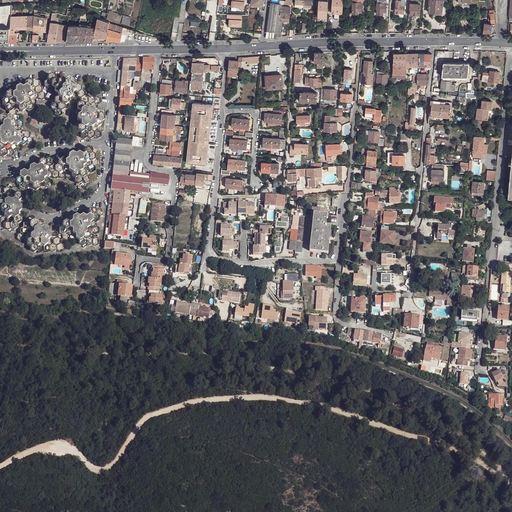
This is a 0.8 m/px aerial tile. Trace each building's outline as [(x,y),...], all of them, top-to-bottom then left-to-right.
[(294,0),(295,7),(303,8),(303,5),(303,0),(294,0)] [(318,0),(317,21),(326,22),(328,1),(318,0)] [(332,0),(332,13),(341,14),(342,0),(332,0)] [(441,14),(442,0),(429,0),(428,12),(432,12),(437,13),(441,14)] [(362,12),(362,2),(353,2),(352,13),(358,13),(358,12),(362,12)] [(386,11),(386,3),(377,2),(376,13),(383,14),(383,11),(386,11)] [(277,3),(270,3),(269,17),(268,19),(267,31),(266,36),(266,38),(269,38),(273,37),(276,37),(277,32),(277,30),(281,30),(282,22),(280,22),(280,20),(279,20),(281,6),(281,4),(277,3)] [(419,15),(420,4),(411,3),(410,9),(410,14),(419,15)] [(0,14),(11,15),(11,12),(12,4),(2,6),(0,5),(0,14)] [(404,13),(405,6),(404,5),(396,4),(395,12),(404,13)] [(290,8),(281,6),(279,20),(280,20),(280,22),(282,22),(282,21),(289,22),(290,8)] [(120,22),(122,15),(109,10),(107,18),(120,22)] [(0,28),(10,28),(11,17),(11,15),(0,14),(0,28)] [(15,29),(27,28),(27,15),(15,16),(11,17),(10,28),(10,29),(10,33),(16,33),(15,29)] [(38,30),(46,31),(48,17),(34,15),(33,29),(38,30)] [(95,27),(93,38),(107,38),(108,29),(109,22),(97,17),(95,27)] [(129,25),(131,19),(123,17),(122,23),(129,25)] [(47,42),(56,42),(57,31),(59,23),(55,23),(51,22),(47,42)] [(123,26),(109,22),(108,29),(121,33),(123,26)] [(59,23),(57,31),(65,32),(67,25),(59,23)] [(490,34),(491,25),(484,23),(482,33),(490,34)] [(66,42),(76,41),(79,25),(75,25),(68,25),(66,42)] [(76,41),(85,41),(87,26),(79,25),(76,41)] [(85,41),(93,41),(93,38),(95,27),(87,26),(85,41)] [(0,38),(9,39),(10,33),(10,29),(10,28),(0,28),(0,38)] [(106,41),(120,41),(121,33),(108,29),(107,38),(106,41)] [(65,32),(57,31),(56,42),(64,42),(65,32)] [(9,42),(16,42),(17,38),(18,33),(16,33),(10,33),(9,39),(9,42)] [(314,52),(314,62),(317,62),(323,62),(323,52),(314,52)] [(393,54),(392,74),(405,75),(405,74),(406,66),(407,54),(393,54)] [(407,54),(406,66),(418,67),(418,54),(407,54)] [(418,54),(418,67),(429,67),(431,54),(418,54)] [(123,59),(122,69),(135,70),(136,59),(123,59)] [(142,59),(136,59),(135,70),(135,72),(134,74),(134,77),(141,77),(142,73),(153,74),(153,70),(154,59),(147,59),(142,59)] [(228,60),(227,73),(237,74),(238,67),(238,63),(238,61),(228,60)] [(361,73),(361,83),(364,84),(371,84),(372,74),(371,74),(372,61),(364,60),(363,73),(361,73)] [(192,66),(191,71),(203,72),(208,72),(210,71),(210,65),(204,65),(204,63),(196,63),(192,63),(192,66)] [(441,77),(440,90),(448,91),(450,91),(450,85),(451,77),(467,77),(468,63),(443,63),(441,77)] [(344,69),(344,79),(351,79),(352,70),(344,69)] [(122,71),(120,87),(124,87),(125,87),(125,82),(126,78),(126,76),(128,76),(127,78),(132,78),(132,74),(128,73),(128,72),(122,71)] [(191,71),(189,89),(190,89),(193,89),(202,89),(202,81),(208,81),(208,72),(203,72),(191,71)] [(490,82),(500,83),(501,72),(491,71),(490,73),(490,75),(490,82)] [(376,74),(375,85),(386,85),(387,76),(387,75),(376,74)] [(412,83),(409,83),(409,87),(407,87),(407,89),(407,95),(413,96),(415,96),(415,88),(417,88),(417,85),(416,85),(416,75),(416,74),(412,74),(412,83)] [(416,75),(416,85),(417,85),(420,85),(424,85),(427,85),(428,75),(427,75),(418,74),(416,74),(416,75)] [(33,143),(33,139),(30,138),(29,133),(26,131),(23,134),(19,132),(20,128),(23,127),(23,122),(20,121),(19,117),(16,115),(16,112),(19,110),(22,112),(26,110),(29,112),(32,109),(32,106),(36,104),(35,100),(38,99),(42,100),(45,98),(48,100),(52,98),(54,100),(54,103),(51,105),(51,109),(54,111),(54,115),(58,117),(62,115),(61,111),(65,109),(65,105),(68,104),(71,105),(74,104),(77,105),(77,109),(80,111),(80,114),(77,116),(77,120),(81,122),(81,126),(77,127),(77,132),(81,134),(81,137),(85,139),(88,137),(91,139),(94,137),(97,139),(101,137),(101,133),(98,131),(97,128),(101,126),(101,121),(104,120),(104,116),(101,114),(101,110),(98,109),(97,105),(100,103),(101,99),(97,97),(94,99),(90,97),(88,99),(84,97),(84,93),(81,92),(81,88),(77,85),(74,88),(71,86),(71,82),(68,80),(65,82),(61,80),(58,83),(55,81),(55,77),(51,75),(48,77),(48,81),(44,83),(44,87),(42,88),(39,87),(39,83),(35,81),(32,82),(29,80),(25,83),(25,87),(22,88),(19,86),(15,89),(15,93),(12,94),(9,92),(5,94),(6,98),(2,100),(2,104),(6,106),(6,110),(9,112),(9,115),(6,117),(3,115),(0,116),(0,121),(3,123),(3,126),(0,127),(0,155),(3,157),(7,155),(10,157),(13,155),(14,151),(17,149),(17,146),(20,144),(23,145),(26,144),(29,145),(33,143)] [(265,76),(266,89),(282,88),(281,75),(265,76)] [(176,80),(175,91),(186,92),(187,81),(183,80),(183,81),(176,80)] [(215,81),(213,97),(216,98),(217,91),(221,91),(222,81),(217,81),(215,81)] [(161,83),(160,93),(162,93),(170,94),(171,89),(171,84),(161,83)] [(123,94),(123,98),(133,99),(134,95),(131,95),(129,95),(130,88),(127,87),(125,87),(124,87),(123,94)] [(324,89),(323,99),(335,100),(336,100),(336,90),(324,89)] [(300,91),(299,101),(316,102),(317,92),(300,91)] [(341,94),(340,101),(352,102),(352,94),(341,94)] [(173,99),(172,107),(172,108),(183,109),(184,102),(181,102),(182,99),(173,98),(173,99)] [(476,108),(475,119),(486,120),(487,116),(487,109),(490,110),(491,101),(481,100),(480,109),(476,108)] [(193,103),(189,140),(209,142),(212,104),(195,103),(194,103),(193,103)] [(450,105),(431,103),(430,103),(428,116),(430,116),(449,118),(450,105)] [(364,117),(374,118),(375,110),(375,109),(365,107),(364,117)] [(162,113),(161,127),(173,128),(173,127),(174,125),(174,122),(175,115),(162,113)] [(264,113),(264,122),(268,122),(282,123),(282,114),(279,114),(273,113),(264,113)] [(121,115),(118,115),(116,130),(135,131),(135,126),(133,126),(134,124),(134,118),(125,117),(124,125),(121,125),(121,119),(123,119),(123,116),(121,115)] [(296,117),(296,123),(301,123),(301,121),(305,121),(305,123),(310,123),(310,115),(296,115),(296,117)] [(325,115),(324,131),(337,132),(337,122),(339,122),(339,117),(337,117),(331,116),(331,115),(325,115)] [(232,118),(231,127),(234,127),(240,128),(244,128),(248,129),(249,119),(240,119),(232,118)] [(379,131),(366,130),(365,135),(368,135),(368,141),(378,143),(378,145),(383,145),(383,139),(378,138),(379,131)] [(237,148),(239,136),(233,135),(233,139),(230,139),(229,147),(237,148)] [(239,136),(237,148),(242,149),(246,149),(247,140),(245,140),(245,137),(239,136)] [(483,144),(484,138),(474,136),(472,153),(482,154),(483,144)] [(116,138),(113,160),(129,162),(131,140),(116,138)] [(263,138),(262,147),(266,147),(271,147),(275,147),(276,148),(280,148),(280,139),(278,139),(272,138),(263,138)] [(429,156),(432,156),(432,155),(429,155),(430,151),(434,152),(434,149),(430,148),(431,138),(426,138),(425,155),(429,156)] [(169,154),(172,154),(180,155),(180,153),(181,145),(181,143),(173,142),(173,141),(170,140),(169,149),(168,149),(167,154),(169,154)] [(189,140),(186,162),(206,165),(209,142),(189,140)] [(291,145),(290,154),(294,155),(294,153),(298,153),(298,150),(303,150),(302,153),(307,153),(308,144),(295,143),(295,145),(291,145)] [(326,144),(326,157),(332,157),(332,160),(335,160),(335,154),(340,154),(340,144),(335,144),(326,144)] [(30,194),(30,190),(33,188),(36,190),(40,188),(43,190),(46,188),(47,184),(50,182),(49,179),(52,177),(56,179),(59,177),(62,179),(65,177),(69,179),(72,177),(75,178),(75,182),(78,184),(78,188),(82,190),(85,188),(85,184),(89,182),(89,178),(85,176),(85,172),(88,171),(92,173),(95,171),(95,167),(98,165),(98,161),(95,159),(95,155),(92,154),(92,150),(88,148),(84,150),(84,153),(82,155),(78,153),(75,155),(72,153),(68,155),(68,159),(65,161),(62,159),(58,161),(58,165),(56,167),(53,165),(53,161),(49,159),(46,161),(42,159),(39,162),(39,165),(36,167),(33,165),(29,167),(29,171),(26,173),(23,171),(20,173),(20,177),(16,179),(16,183),(20,185),(20,189),(23,190),(23,194),(27,196),(30,194)] [(366,160),(376,161),(377,152),(367,151),(366,155),(366,160)] [(392,154),(392,164),(404,164),(404,155),(392,154)] [(154,155),(153,164),(181,166),(182,157),(154,155)] [(425,155),(424,164),(433,164),(434,156),(432,156),(429,156),(425,155)] [(228,159),(227,168),(227,171),(229,171),(235,172),(236,169),(240,169),(245,170),(246,161),(236,159),(228,159)] [(113,160),(112,176),(125,177),(126,173),(128,173),(128,172),(129,162),(113,160)] [(261,163),(261,172),(265,172),(269,172),(273,173),(278,173),(279,164),(270,163),(261,163)] [(432,165),(431,183),(438,183),(438,180),(443,180),(444,166),(432,165)] [(365,166),(365,169),(364,179),(371,180),(375,180),(375,171),(378,171),(378,167),(375,167),(373,167),(365,166)] [(312,167),(307,168),(308,186),(306,186),(307,188),(311,188),(311,186),(315,185),(315,176),(321,176),(321,167),(316,167),(312,167)] [(287,169),(288,179),(292,179),(292,181),(296,180),(296,176),(304,175),(303,168),(299,168),(297,168),(287,169)] [(489,171),(488,180),(495,181),(496,172),(489,171)] [(149,175),(149,182),(168,184),(169,175),(150,173),(149,175)] [(197,175),(196,183),(204,184),(205,180),(205,174),(197,173),(197,175)] [(112,176),(110,188),(148,193),(149,182),(149,175),(141,174),(141,179),(129,178),(125,177),(112,176)] [(186,174),(185,182),(196,183),(197,175),(186,174)] [(226,178),(225,187),(229,188),(234,188),(238,189),(242,189),(243,180),(234,179),(226,178)] [(469,191),(469,194),(481,195),(482,193),(483,193),(483,183),(472,181),(471,191),(469,191)] [(1,188),(0,187),(0,195),(0,196),(0,199),(0,218),(1,219),(1,222),(0,222),(0,229),(1,230),(4,228),(8,230),(11,228),(14,230),(18,228),(18,224),(21,222),(21,218),(18,216),(18,213),(21,211),(21,207),(18,205),(18,202),(21,200),(21,195),(18,193),(18,190),(14,188),(11,189),(7,188),(4,189),(1,188)] [(111,189),(108,214),(126,216),(129,191),(111,189)] [(389,198),(389,204),(399,203),(399,192),(394,192),(388,192),(389,196),(389,198)] [(265,194),(264,206),(269,206),(275,207),(276,195),(269,195),(265,194)] [(276,195),(275,207),(283,208),(285,196),(276,195)] [(368,198),(367,209),(377,210),(377,208),(377,205),(378,199),(368,198)] [(434,198),(433,203),(435,203),(435,206),(435,207),(434,212),(443,213),(443,209),(451,210),(452,199),(434,198)] [(238,202),(237,213),(246,213),(246,212),(254,212),(254,202),(241,202),(238,202)] [(236,203),(223,203),(223,210),(224,210),(224,215),(228,215),(228,213),(236,213),(236,203)] [(164,205),(152,204),(150,221),(162,223),(163,215),(164,216),(164,209),(163,209),(164,205)] [(313,217),(310,251),(328,252),(330,225),(325,225),(326,215),(327,210),(325,210),(326,205),(316,204),(316,208),(312,207),(311,216),(311,217),(313,217)] [(102,215),(102,211),(98,209),(95,211),(92,209),(88,211),(88,215),(86,217),(82,215),(79,217),(76,215),(72,217),(72,221),(69,223),(66,221),(62,223),(62,227),(59,228),(59,233),(62,235),(62,239),(66,241),(70,239),(73,240),(76,239),(79,240),(79,244),(82,246),(86,244),(89,246),(92,244),(96,246),(99,244),(99,239),(95,237),(96,235),(99,233),(99,228),(96,226),(96,223),(99,221),(99,217),(102,215)] [(464,209),(463,217),(476,218),(477,211),(464,210),(464,209)] [(395,214),(380,212),(379,223),(392,224),(393,220),(395,220),(395,214)] [(281,214),(280,222),(275,221),(275,225),(275,226),(286,227),(286,222),(284,222),(284,217),(287,217),(287,214),(281,214)] [(108,215),(106,234),(123,236),(125,217),(108,215)] [(306,216),(299,216),(298,226),(298,230),(296,241),(295,251),(295,252),(302,253),(306,216)] [(362,217),(361,227),(372,228),(372,218),(362,217)] [(27,221),(23,223),(23,227),(20,229),(20,233),(17,235),(17,239),(21,241),(24,239),(27,240),(27,245),(30,246),(30,250),(34,252),(37,251),(40,253),(44,250),(47,252),(51,251),(53,252),(57,250),(60,252),(64,250),(64,245),(60,243),(61,240),(57,238),(57,234),(53,232),(50,234),(47,233),(47,229),(43,227),(40,229),(38,227),(38,223),(34,221),(30,223),(27,221)] [(220,225),(220,234),(223,235),(223,236),(223,240),(230,240),(230,236),(233,236),(234,228),(230,228),(230,225),(220,225)] [(434,233),(433,241),(436,241),(436,240),(440,240),(441,237),(447,238),(447,240),(452,241),(453,239),(453,232),(448,231),(448,230),(449,230),(449,226),(442,225),(442,226),(441,226),(441,225),(437,225),(437,231),(437,234),(434,233)] [(270,235),(270,227),(259,226),(259,231),(259,235),(265,235),(270,235)] [(388,227),(381,227),(380,243),(389,244),(388,246),(398,246),(399,239),(394,238),(394,232),(388,232),(388,227)] [(291,236),(290,241),(291,241),(296,241),(298,230),(292,229),(290,229),(288,231),(292,231),(291,236)] [(370,232),(360,232),(359,242),(363,243),(362,249),(369,250),(370,232)] [(142,239),(141,247),(151,249),(151,250),(156,251),(156,246),(153,245),(153,244),(153,243),(154,243),(155,236),(141,234),(141,239),(142,239)] [(259,235),(254,235),(254,239),(254,242),(254,246),(265,246),(265,235),(259,235)] [(159,240),(158,248),(166,248),(167,241),(159,240)] [(222,242),(222,251),(229,252),(229,248),(232,248),(236,248),(236,242),(222,242)] [(254,246),(251,246),(251,250),(253,250),(252,256),(258,256),(258,255),(259,254),(261,254),(266,254),(266,246),(265,246),(254,246)] [(472,263),(474,250),(470,249),(466,249),(463,249),(461,262),(472,263)] [(115,252),(113,264),(123,265),(128,266),(130,254),(115,252)] [(191,265),(192,255),(182,254),(182,259),(179,259),(179,265),(176,265),(175,273),(184,273),(184,271),(189,272),(190,267),(187,267),(187,264),(191,265)] [(391,255),(381,254),(381,265),(386,265),(386,259),(391,259),(391,255)] [(386,259),(386,265),(393,265),(393,259),(395,259),(395,255),(391,255),(391,259),(386,259)] [(164,268),(153,266),(153,270),(154,270),(153,273),(152,273),(152,278),(150,278),(149,278),(149,284),(150,284),(149,287),(148,287),(148,291),(149,291),(148,294),(151,294),(151,298),(149,298),(149,303),(161,305),(162,299),(161,299),(161,295),(160,295),(160,292),(159,292),(159,289),(160,285),(161,285),(162,280),(163,280),(164,280),(165,274),(163,274),(164,268)] [(322,266),(307,266),(306,275),(316,276),(322,276),(322,266)] [(467,267),(467,277),(477,277),(477,273),(477,267),(467,267)] [(502,286),(501,293),(509,294),(511,273),(501,272),(500,286),(502,286)] [(287,273),(287,281),(292,281),(297,281),(297,273),(287,273)] [(353,274),(352,285),(366,286),(367,275),(360,274),(357,274),(353,274)] [(381,274),(380,283),(390,284),(390,274),(381,274)] [(118,287),(117,295),(120,295),(119,302),(128,303),(128,296),(129,291),(131,291),(131,284),(126,284),(127,280),(117,279),(117,283),(118,283),(118,287)] [(287,281),(282,281),(282,288),(282,297),(293,297),(292,281),(287,281)] [(316,291),(315,309),(326,310),(328,291),(324,291),(324,287),(315,286),(315,290),(316,291)] [(462,286),(461,300),(473,301),(475,287),(462,286)] [(232,292),(225,291),(218,290),(217,298),(221,299),(221,300),(223,300),(231,301),(232,292)] [(429,291),(428,296),(435,297),(436,297),(436,299),(442,300),(447,300),(446,303),(450,304),(450,306),(453,306),(454,293),(438,291),(438,292),(429,291)] [(364,312),(365,298),(360,297),(359,298),(358,298),(352,298),(351,311),(364,312)] [(170,300),(169,308),(173,309),(175,309),(176,308),(177,302),(170,300)] [(177,302),(176,308),(198,312),(199,307),(192,305),(177,302)] [(235,308),(233,319),(241,321),(242,316),(248,317),(249,313),(252,314),(254,305),(248,304),(247,308),(247,310),(245,310),(235,308)] [(262,305),(261,318),(277,319),(278,312),(275,312),(271,312),(271,309),(272,305),(262,305)] [(509,307),(504,306),(504,307),(498,307),(497,319),(507,320),(509,307)] [(198,312),(197,316),(201,317),(208,319),(210,309),(199,307),(198,312)] [(175,311),(175,312),(197,316),(198,312),(176,308),(175,309),(173,309),(173,311),(175,311)] [(459,309),(458,320),(468,321),(469,317),(469,310),(459,309)] [(285,310),(283,321),(298,324),(300,313),(292,312),(285,310)] [(410,315),(404,315),(403,328),(407,328),(407,329),(409,329),(409,328),(417,329),(417,325),(421,326),(422,316),(418,316),(410,315)] [(327,318),(309,316),(308,325),(313,326),(315,326),(315,329),(326,329),(327,318)] [(364,331),(355,330),(354,341),(359,343),(359,346),(362,347),(363,341),(364,331)] [(364,331),(363,341),(373,342),(374,332),(364,331)] [(381,340),(381,334),(374,332),(373,342),(380,343),(381,340)] [(459,333),(458,343),(462,343),(461,348),(470,349),(471,344),(469,344),(470,340),(470,335),(459,333)] [(495,346),(495,349),(505,350),(506,337),(496,336),(495,340),(495,342),(495,346)] [(427,346),(426,346),(426,350),(424,350),(423,358),(431,359),(439,360),(441,348),(434,347),(427,346)] [(394,347),(392,355),(401,357),(403,349),(394,347)] [(470,350),(459,348),(458,365),(467,366),(468,361),(468,358),(470,358),(471,358),(472,350),(470,350)] [(499,370),(493,373),(496,381),(498,381),(500,385),(503,383),(502,379),(507,377),(504,371),(500,373),(499,370)] [(461,373),(459,384),(467,385),(468,374),(461,373)] [(492,395),(492,400),(495,400),(495,405),(500,405),(502,405),(502,395),(492,395)]
